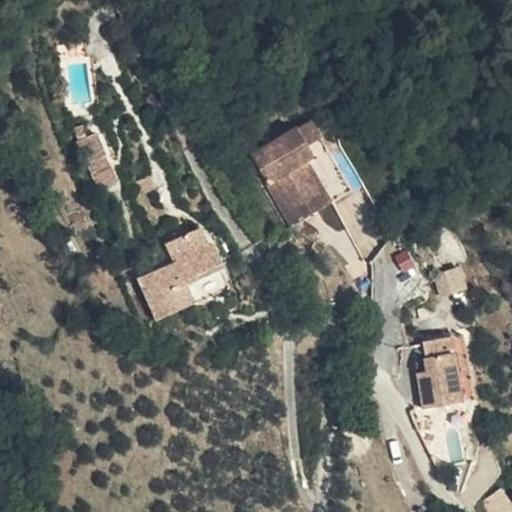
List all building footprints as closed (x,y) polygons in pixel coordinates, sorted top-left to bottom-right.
[(83,52),(84,71),(114,68),(113,50),(83,52)] [(276,162),(310,219),(345,198),(339,190),(343,187),(363,175),(335,127),(276,162)] [(108,146),(103,134),(95,138),(100,149),(108,146)] [(117,142),(108,146),(100,149),(97,150),(106,172),(126,164),(117,142)] [(131,175),(126,164),(106,172),(112,184),(131,175)] [(343,187),(355,208),(375,196),(363,175),(343,187)] [(345,198),(310,219),(316,230),(355,208),(345,198)] [(191,272),(153,290),(173,331),(210,313),(202,295),(240,277),(229,255),(225,256),(216,238),(183,254),(191,272)] [(440,297),(467,288),(460,266),(433,274),(440,297)] [(474,342),(485,406),(498,404),(487,339),(474,342)] [(485,406),(474,342),(444,346),(450,375),(440,376),(446,412),(485,406)]
